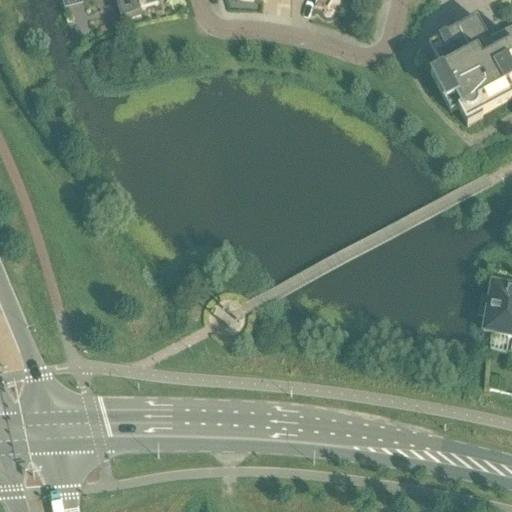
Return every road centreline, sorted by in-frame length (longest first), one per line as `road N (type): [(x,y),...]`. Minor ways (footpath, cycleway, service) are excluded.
road 1 (secondary): [(511,474),(288,431),(50,431)]
road 2 (residential): [(389,41),(366,58),(313,41),(219,29),(199,0)]
road 3 (secondary): [(50,431),(0,284)]
